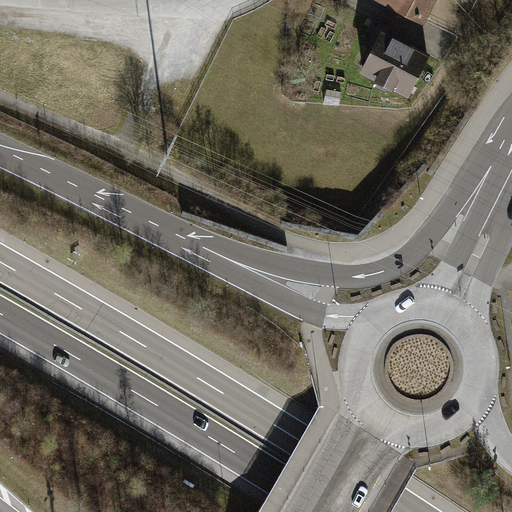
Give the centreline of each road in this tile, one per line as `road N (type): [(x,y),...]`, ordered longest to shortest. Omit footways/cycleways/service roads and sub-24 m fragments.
road 1 (motorway): [(415,511),(0,258)]
road 2 (motorway): [(511,114),(430,247),(375,278),(292,274),(163,237)]
road 3 (motorway): [(0,318),(320,511)]
road 4 (motorway): [(379,318),(317,314),(163,237)]
road 5 (motorway): [(163,237),(0,150)]
road 6 (secondary): [(449,314),(511,181)]
road 7 (secondary): [(359,394),(298,511)]
